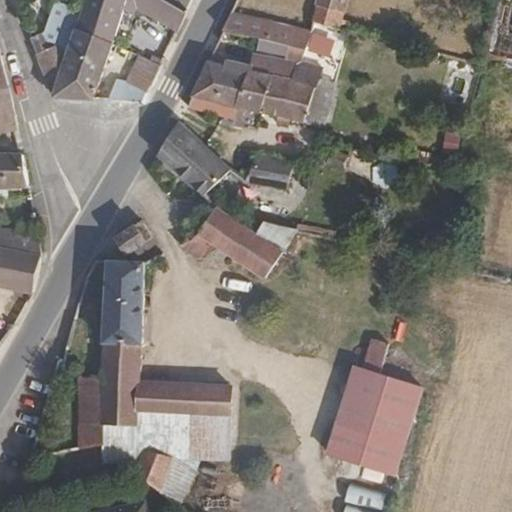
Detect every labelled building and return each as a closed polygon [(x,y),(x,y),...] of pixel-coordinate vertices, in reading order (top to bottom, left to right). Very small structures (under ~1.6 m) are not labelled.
[(136,6),(137,0),(85,0),(84,6),(76,29),(113,41),(124,9),(126,2),(135,5),(136,6)] [(186,12),(166,0),(137,0),(136,6),(178,30),(186,12)] [(192,0),(166,0),(186,12),(192,0)] [(343,11),(346,0),(320,0),(318,8),(342,13),(343,11)] [(101,74),(113,41),(76,29),(84,6),(66,1),(52,42),(54,44),(36,52),(54,96),(93,99),(101,74)] [(134,12),(136,6),(135,5),(126,2),(124,9),(134,12)] [(341,18),(342,13),(318,8),(314,20),(317,22),(339,27),(341,18)] [(306,48),(313,31),(310,30),(232,13),(225,29),(259,37),(287,43),(306,48)] [(347,30),(349,21),(341,18),(339,27),(347,30)] [(347,30),(339,27),(317,22),(313,31),(347,39),(349,31),(347,30)] [(284,55),(287,43),(259,37),(257,49),(284,55)] [(300,60),(306,48),(287,43),(284,55),(283,58),(254,52),(251,65),(227,61),(225,65),(209,62),(187,107),(233,118),(249,71),(270,76),(292,80),(294,78),(300,60)] [(9,85),(0,53),(0,132),(18,131),(9,85)] [(143,102),(154,78),(160,66),(140,55),(133,70),(148,76),(143,86),(117,81),(108,100),(143,102)] [(323,128),(335,82),(318,79),(321,69),(300,60),(294,78),(292,80),(270,76),(257,112),(281,117),(323,128)] [(257,112),(270,76),(249,71),(233,118),(241,121),(245,109),(257,112)] [(368,135),(378,85),(356,80),(347,132),(366,136),(368,135)] [(227,168),(214,155),(179,121),(157,157),(202,194),(228,208),(240,217),(262,195),(227,168)] [(287,185),(294,161),(257,153),(251,173),(287,185)] [(0,188),(29,187),(23,157),(0,155),(0,188)] [(256,236),(234,222),(215,210),(199,235),(179,244),(182,245),(183,246),(186,246),(195,255),(203,256),(212,243),(265,279),(283,254),(296,230),(265,223),(256,236)] [(0,245),(42,254),(34,213),(25,214),(28,233),(0,228),(0,245)] [(152,238),(147,231),(140,222),(117,239),(129,255),(152,238)] [(41,270),(42,263),(42,254),(0,245),(0,285),(33,293),(35,290),(41,270)] [(140,381),(146,263),(109,260),(104,373),(97,373),(96,376),(97,379),(98,409),(105,410),(104,443),(103,445),(103,461),(122,463),(178,506),(194,470),(197,458),(229,459),(233,388),(232,387),(140,381)] [(380,375),(389,345),(385,342),(373,339),(364,370),(380,375)] [(399,484),(423,406),(428,388),(380,375),(364,370),(346,365),(316,459),(399,484)] [(104,443),(105,410),(98,409),(97,379),(96,376),(81,376),(81,449),(103,445),(104,443)] [(19,502),(24,481),(14,479),(9,500),(19,502)]
